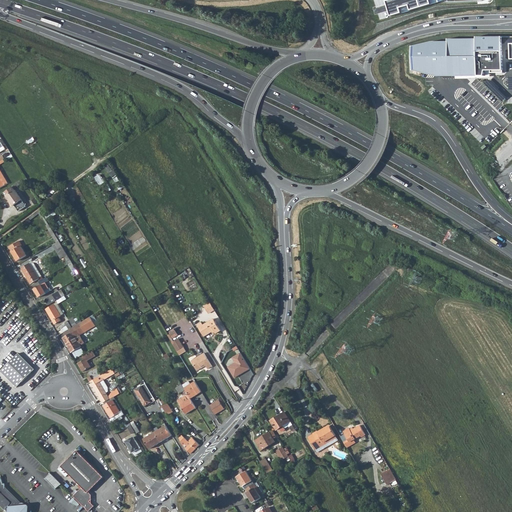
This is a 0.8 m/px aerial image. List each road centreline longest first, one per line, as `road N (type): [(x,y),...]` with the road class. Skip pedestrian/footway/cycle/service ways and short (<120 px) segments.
road 1 (trunk): [(0,2),(242,95),(382,167),(511,248)]
road 2 (trunk): [(511,230),(247,82),(39,0)]
road 3 (trunk): [(0,13),(168,81),(246,137)]
road 4 (trunk): [(324,188),(511,283)]
road 5 (trunk): [(511,222),(483,194),(441,129),(376,95)]
road 6 (trunk): [(292,55),(112,0)]
road 7 (tertiary): [(164,493),(238,418),(277,351)]
road 8 (tertiary): [(277,351),(287,288),(283,209)]
road 9 (residential): [(293,368),(383,277)]
road 10 (tertiary): [(324,188),(351,178),(375,150),(376,95)]
